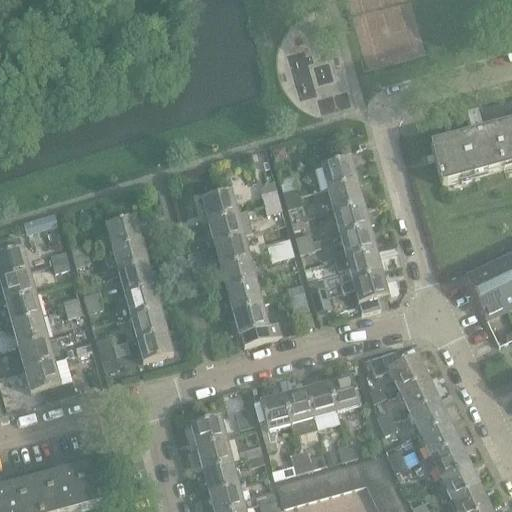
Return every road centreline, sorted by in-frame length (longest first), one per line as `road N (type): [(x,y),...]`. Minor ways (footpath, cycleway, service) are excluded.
road 1 (residential): [(438,314),(380,108),(511,71)]
road 2 (residential): [(145,399),(438,314)]
road 3 (residential): [(511,468),(438,314)]
road 4 (residential): [(0,437),(145,399)]
